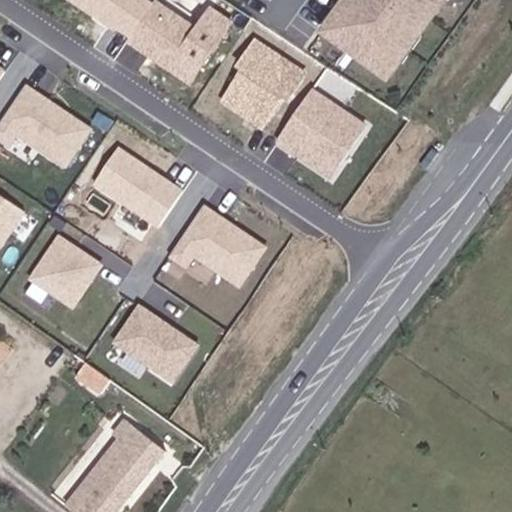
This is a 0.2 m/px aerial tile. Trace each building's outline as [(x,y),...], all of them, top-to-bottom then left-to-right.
[(150,0),(149,0),(69,0),(123,38),(150,0)] [(123,38),(188,84),(232,22),(209,6),(192,30),(150,0),(123,38)] [(447,0),(348,0),(323,36),(386,78),(447,0)] [(299,69),(252,38),(232,68),(240,73),(222,100),(262,126),(299,69)] [(96,128),(27,82),(0,122),(0,138),(12,146),(20,134),(70,167),(96,128)] [(273,143),(327,180),(365,125),(311,89),(273,143)] [(182,185),(122,144),(95,183),(155,224),(182,185)] [(0,260),(29,215),(0,196),(0,260)] [(195,252),(237,281),(260,248),(205,209),(170,257),(184,267),(195,252)] [(106,266),(56,236),(28,283),(78,313),(106,266)] [(203,348),(138,304),(111,345),(175,388),(203,348)] [(66,508),(71,511),(118,511),(166,453),(126,421),(114,436),(119,441),(66,508)]
